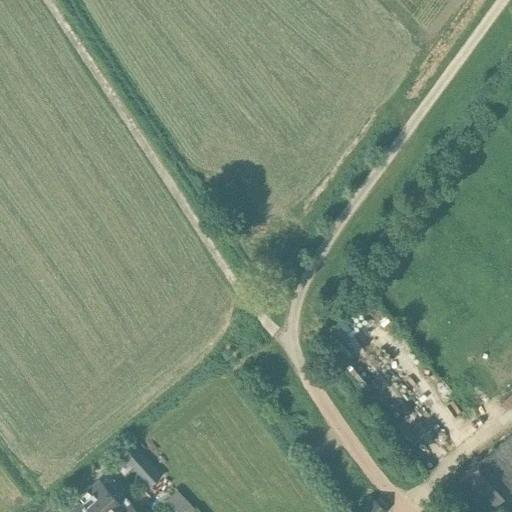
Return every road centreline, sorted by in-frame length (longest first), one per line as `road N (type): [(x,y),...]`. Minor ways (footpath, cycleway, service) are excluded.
road 1 (unclassified): [(403,511),(320,401),(289,343),(294,303),(325,242),(502,0)]
road 2 (track): [(289,343),(255,312),(45,0)]
